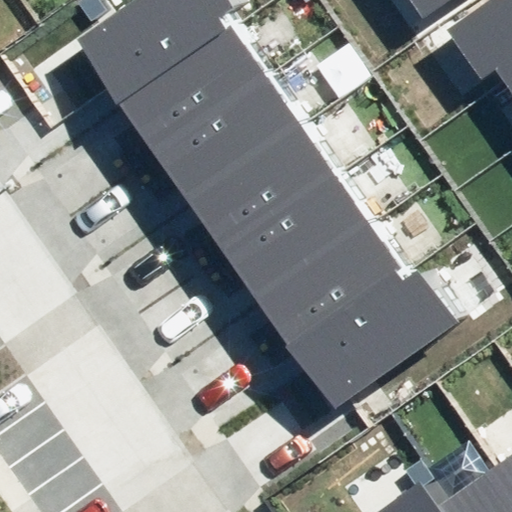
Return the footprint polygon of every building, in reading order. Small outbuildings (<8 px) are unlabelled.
[(126,0),(74,37),(112,89),(234,0),(126,0)] [(243,0),(234,0),(112,89),(149,140),(278,47),(243,0)] [(511,66),(511,0),(496,0),(477,13),(511,66)] [(278,47),(149,140),(187,191),(315,98),(278,47)] [(315,98),(187,191),(224,243),(353,149),(315,98)] [(49,349),(76,386),(140,340),(118,310),(134,298),(4,119),(0,122),(0,305),(38,357),(49,349)] [(353,149),(224,243),(261,294),(390,201),(353,149)] [(390,201),(261,294),(299,345),(428,252),(390,201)] [(428,252),(299,345),(336,396),(465,303),(428,252)] [(242,511),(305,467),(235,369),(67,490),(80,509),(75,511),(242,511)] [(511,511),(511,454),(509,450),(457,486),(476,511),(511,511)] [(449,474),(398,510),(399,511),(476,511),(457,486),(449,474)]
